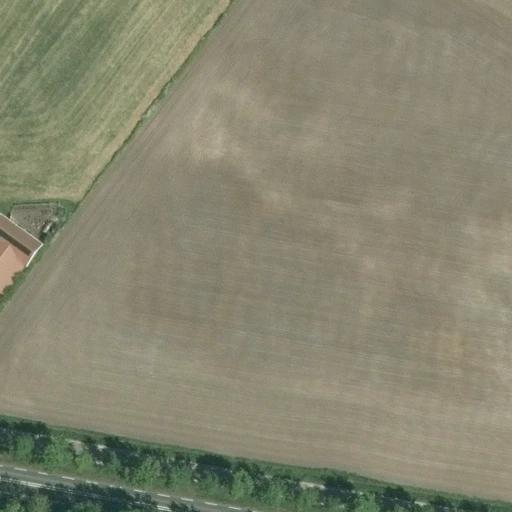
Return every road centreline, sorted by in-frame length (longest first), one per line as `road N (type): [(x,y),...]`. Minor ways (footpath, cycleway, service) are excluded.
road 1 (unclassified): [(434,511),(0,435)]
road 2 (primary): [(175,511),(0,480)]
